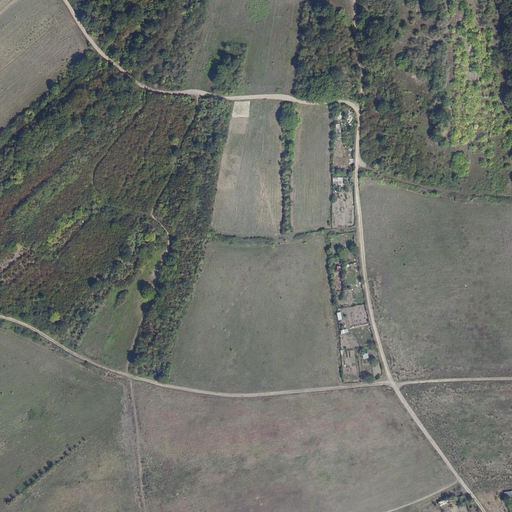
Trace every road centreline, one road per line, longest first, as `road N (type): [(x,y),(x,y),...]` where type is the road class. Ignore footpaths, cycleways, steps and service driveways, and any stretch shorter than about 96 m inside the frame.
road 1 (track): [(354,0),(362,269),(380,348),(392,384),(484,511)]
road 2 (track): [(511,379),(217,394),(83,359),(0,315)]
road 3 (track): [(199,96),(151,217),(163,224),(171,247),(127,361),(146,511)]
road 4 (track): [(357,109),(344,101),(147,90),(93,43),(66,0)]
road 5 (track): [(151,217),(104,204),(93,181),(145,106),(147,90)]
road 6 (track): [(511,199),(449,193),(356,161)]
road 7 (track): [(107,58),(0,147)]
